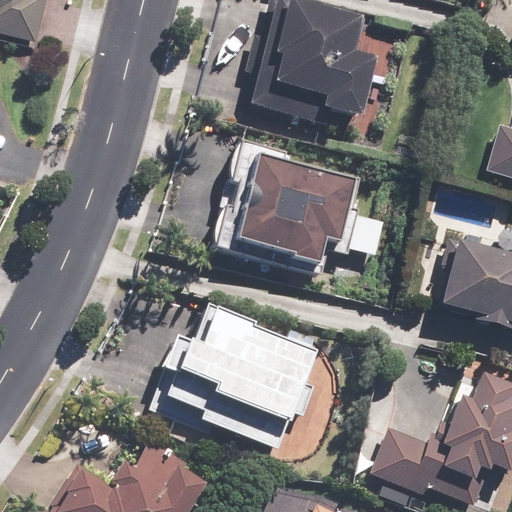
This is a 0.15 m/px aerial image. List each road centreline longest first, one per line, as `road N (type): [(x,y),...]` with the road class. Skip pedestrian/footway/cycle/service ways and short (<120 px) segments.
road 1 (unknown): [(66,244),(339,315),(511,341)]
road 2 (residential): [(0,369),(45,299),(102,156),(143,0)]
